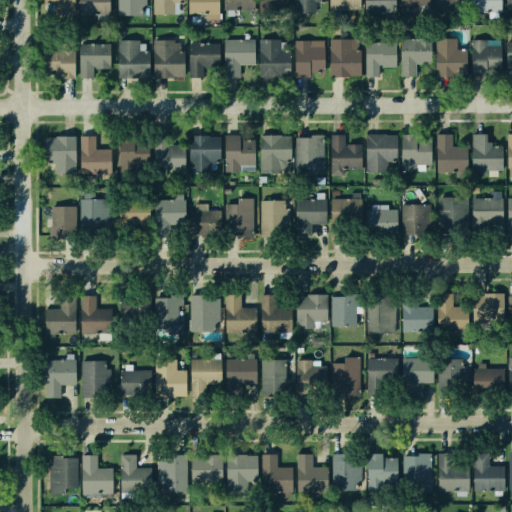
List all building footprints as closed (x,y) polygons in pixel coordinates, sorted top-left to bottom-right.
[(41,0),(71,0),(71,12),(41,12),(41,0)] [(76,0),(108,0),(108,11),(77,13),(76,0)] [(114,0),(142,0),(142,16),(115,16),(114,0)] [(149,0),(180,0),(180,12),(151,12),(149,0)] [(185,0),(217,0),(218,16),(185,16),(185,0)] [(254,0),(223,0),(223,10),(254,10),(254,0)] [(288,11),(287,0),(259,0),(259,11),(288,11)] [(292,0),(310,0),(310,10),(292,10),(292,0)] [(328,0),(354,0),(354,12),(328,12),(328,0)] [(361,0),(392,0),(393,11),(361,11),(361,0)] [(398,0),(428,0),(429,12),(399,13),(398,0)] [(434,0),(462,0),(463,12),(435,12),(434,0)] [(469,0),(497,0),(497,12),(469,8),(469,0)] [(327,38),(355,37),(356,72),(328,72),(327,38)] [(435,38),(454,38),(454,50),(462,49),(462,77),(432,78),(435,38)] [(115,41),(136,39),(137,80),(115,80),(115,41)] [(148,40),(180,39),(182,81),(149,81),(148,40)] [(186,39),(216,39),(217,77),(185,77),(186,39)] [(469,39),(484,39),(484,46),(497,46),(499,73),(470,73),(469,39)] [(221,40),(253,40),(254,63),(236,63),(236,75),(222,76),(221,40)] [(257,40),(277,40),(277,51),(288,51),(283,77),(258,77),(257,40)] [(291,41),(319,40),(320,70),(308,70),(308,78),(293,78),(291,41)] [(397,42),(427,41),(428,76),(397,77),(397,42)] [(362,42),(391,42),(392,74),(362,73),(362,42)] [(76,44),(108,43),(107,66),(92,66),(91,76),(76,75),(76,44)] [(39,45),(72,44),(71,77),(40,75),(39,45)] [(39,134),(73,135),(73,163),(40,162),(39,134)] [(76,134),(94,135),(94,147),(110,147),(110,170),(76,170),(76,134)] [(396,135),(427,134),(430,171),(399,171),(396,135)] [(432,134),(448,134),(449,147),(463,147),(463,172),(433,172),(432,134)] [(469,134),(485,134),(485,146),(499,147),(499,175),(468,176),(469,134)] [(329,135),(342,135),(342,145),(358,145),(359,166),(328,167),(329,135)] [(362,135),(393,135),(393,169),(364,169),(362,135)] [(113,136),(137,136),(136,168),(115,168),(113,136)] [(148,136),(179,137),(182,168),(150,167),(148,136)] [(185,137),(217,136),(218,163),(208,161),(208,171),(188,170),(185,137)] [(222,136),(251,136),(252,170),(223,172),(222,136)] [(257,136),(287,136),(287,170),(257,170),(257,136)] [(292,136),(323,136),(324,174),(292,174),(292,136)] [(223,203),(235,203),(235,194),(252,194),(250,236),(235,236),(234,224),(223,224),(223,203)] [(331,197),(360,197),(359,229),(330,228),(331,197)] [(78,199),(109,198),(109,237),(79,237),(78,199)] [(436,200),(460,198),(461,233),(436,231),(436,200)] [(118,200),(143,199),(144,234),(117,234),(118,200)] [(151,199),(182,199),(183,235),(151,236),(151,199)] [(293,199),(322,199),(323,224),(309,224),(308,237),(293,236),(293,199)] [(190,200),(210,200),(210,233),(190,233),(190,200)] [(257,200),(286,201),(287,237),(257,237),(257,200)] [(469,201),(502,201),(502,229),(470,230),(469,201)] [(398,203),(427,204),(428,233),(399,232),(398,203)] [(47,206),(73,206),(72,238),(48,237),(47,206)] [(365,210),(392,210),(392,234),(363,234),(365,210)] [(108,291),(143,290),(143,324),(110,323),(108,291)] [(187,294),(216,292),(218,330),(188,329),(187,294)] [(41,306),(58,306),(58,293),(72,293),(73,333),(42,333),(41,306)] [(221,293),(238,293),(237,308),(252,308),(253,328),(223,329),(221,293)] [(255,294),(289,293),(290,328),(257,329),(255,294)] [(76,294),(92,295),(93,307),(105,308),(106,332),(78,332),(76,294)] [(293,294),(323,294),(323,327),(294,327),(293,294)] [(328,295),(351,294),(351,327),(330,326),(328,295)] [(362,294),(394,294),(395,333),(363,332),(362,294)] [(433,294),(458,294),(461,332),(434,332),(433,294)] [(469,294),(502,295),(502,327),(471,327),(469,294)] [(149,297),(176,297),(179,334),(149,334),(149,297)] [(398,305),(427,305),(427,331),(399,332),(398,305)] [(402,356),(427,355),(429,388),(399,388),(402,356)] [(330,364),(339,363),(339,356),(356,357),(358,393),(330,393),(330,364)] [(437,357),(466,358),(466,388),(438,389),(437,357)] [(259,358),(289,359),(291,390),(259,388),(259,358)] [(364,359),(395,358),(395,391),(363,391),(364,359)] [(41,360),(72,359),(72,382),(58,382),(58,396),(42,396),(41,360)] [(187,359),(219,360),(218,393),(188,393),(187,359)] [(224,359),(253,359),(253,385),(224,384),(224,359)] [(80,360),(106,360),(107,397),(81,397),(80,360)] [(148,365),(179,364),(182,395),(148,395),(148,365)] [(304,368),(325,367),(325,393),(305,394),(304,368)] [(470,367),(502,367),(502,389),(469,389),(470,367)] [(117,368),(138,369),(140,400),(115,401),(117,368)] [(330,450),(359,450),(356,487),(330,487),(330,450)] [(435,450),(468,450),(468,493),(433,492),(435,450)] [(471,451),(503,452),(503,491),(471,491),(471,451)] [(119,452),(135,452),(134,466),(148,466),(149,497),(120,496),(119,452)] [(187,454),(219,453),(221,487),(187,487),(187,454)] [(223,453),(254,454),(255,485),(224,487),(223,453)] [(367,454),(396,453),(396,491),(365,491),(367,454)] [(79,454),(95,454),(95,468),(111,468),(111,495),(80,496),(79,454)] [(154,454),(183,454),(184,490),(156,491),(154,454)] [(295,454),(309,454),(310,468),(322,467),(323,492),(295,492),(295,454)] [(258,455),(290,455),(292,489),(259,489),(258,455)] [(403,456),(428,456),(428,494),(402,493),(403,456)] [(47,457),(74,457),(74,490),(62,488),(62,496),(47,496),(47,457)]
